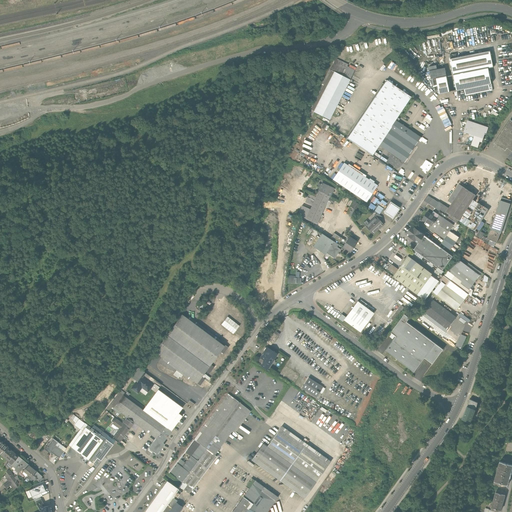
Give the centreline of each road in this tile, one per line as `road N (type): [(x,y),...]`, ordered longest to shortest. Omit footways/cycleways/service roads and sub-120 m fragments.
road 1 (track): [(78,340),(105,300),(102,279),(59,260),(50,266),(77,298),(64,302),(40,286),(28,290),(26,307),(3,325),(5,333),(52,321),(33,359),(42,367),(62,359)]
road 2 (unclassified): [(300,297),(266,320),(133,511)]
road 3 (unclassified): [(300,297),(383,244),(451,163),(476,159),(511,176)]
road 4 (unclassified): [(457,408),(300,297)]
road 5 (secondary): [(511,251),(457,408)]
road 6 (unclassified): [(511,12),(486,6),(407,24),(363,16)]
road 7 (unclassified): [(363,16),(318,44),(243,52)]
road 8 (secondary): [(457,408),(385,511)]
